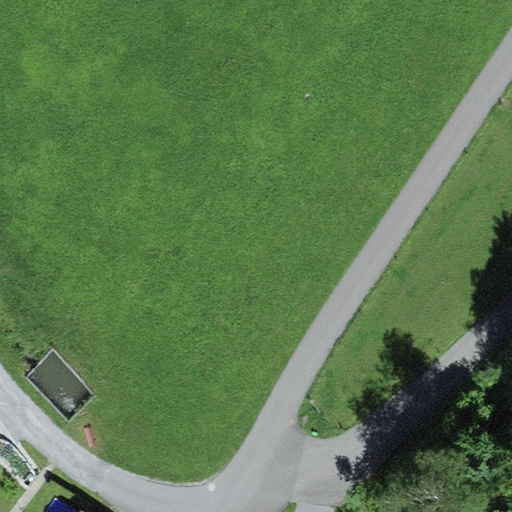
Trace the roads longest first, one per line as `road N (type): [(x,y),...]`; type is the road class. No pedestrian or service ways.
road 1 (residential): [(511,96),(255,511)]
road 2 (track): [(290,511),(313,503),(511,346)]
road 3 (track): [(0,371),(27,409),(124,482),(200,511)]
